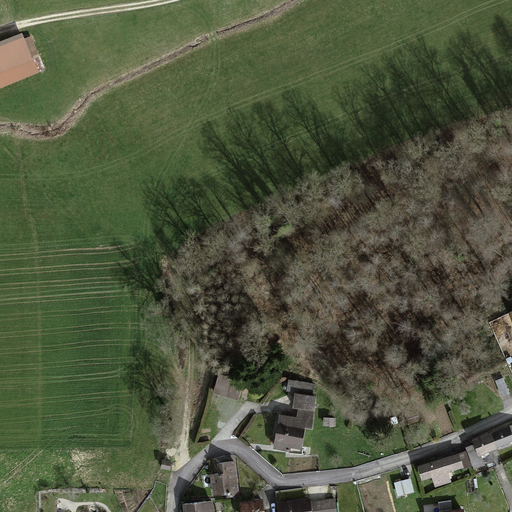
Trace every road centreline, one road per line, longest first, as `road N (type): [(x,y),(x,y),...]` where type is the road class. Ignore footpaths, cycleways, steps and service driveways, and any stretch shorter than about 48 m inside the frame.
road 1 (residential): [(172,511),(174,491),(222,443),(285,481),(374,467),(511,408)]
road 2 (track): [(174,491),(192,341),(177,277),(157,266)]
road 3 (track): [(0,29),(159,0)]
